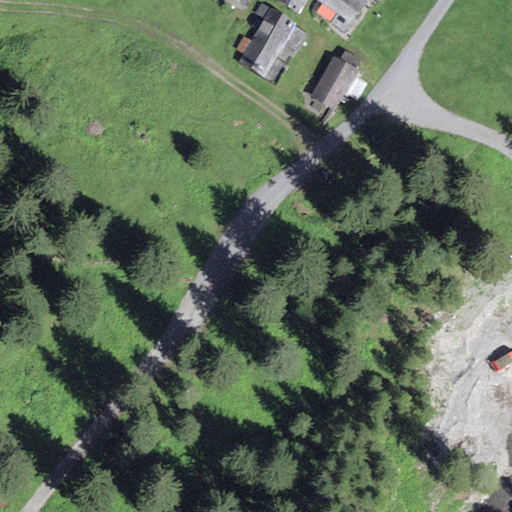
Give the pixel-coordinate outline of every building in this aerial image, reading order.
[(281,0),(301,11),(307,0),(281,0)] [(334,23),(345,31),(366,5),(363,4),(358,0),(322,0),(340,14),(334,23)] [(257,14),(266,20),(257,34),(281,49),(284,44),(295,51),(306,34),(294,27),(295,25),(262,6),(257,14)] [(240,63),(264,78),(281,49),(257,34),(252,42),(244,37),(240,45),(242,46),(239,50),(245,54),(240,63)] [(349,94),(357,100),(367,85),(354,77),(357,73),(336,59),(313,95),(334,108),(339,99),(344,102),(349,94)]
